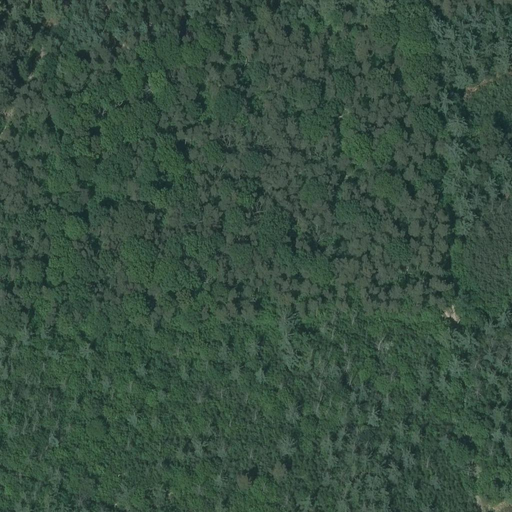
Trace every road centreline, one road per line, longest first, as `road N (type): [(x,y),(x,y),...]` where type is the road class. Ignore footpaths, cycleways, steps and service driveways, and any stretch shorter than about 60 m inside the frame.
road 1 (track): [(0,143),(42,62),(511,15)]
road 2 (track): [(127,511),(0,465)]
